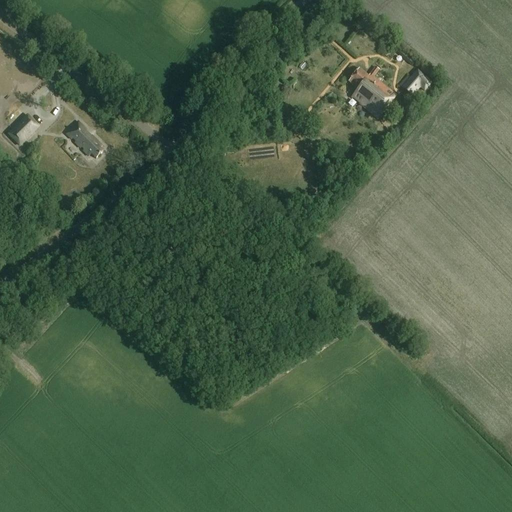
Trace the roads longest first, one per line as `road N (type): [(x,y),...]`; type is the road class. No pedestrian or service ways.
road 1 (unclassified): [(0,285),(173,151)]
road 2 (unclassified): [(173,151),(0,17)]
road 3 (unclassified): [(173,151),(250,53),(304,0)]
